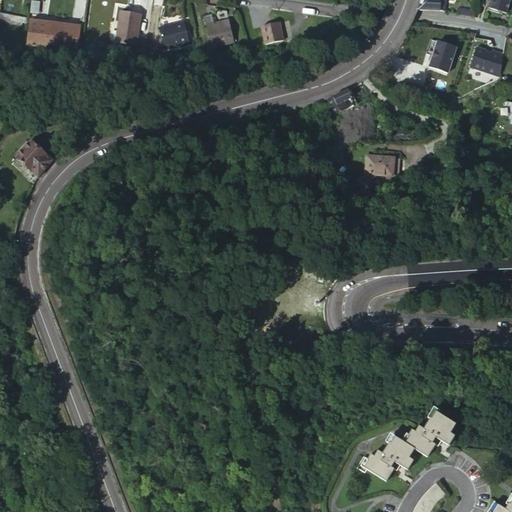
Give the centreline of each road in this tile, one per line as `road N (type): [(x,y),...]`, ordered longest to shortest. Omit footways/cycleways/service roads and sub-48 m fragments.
road 1 (primary): [(116,511),(32,287),(29,235),(43,195),(76,161),(119,139),(343,76),(379,49),(406,0)]
road 2 (primary): [(511,345),(368,329),(358,325),(349,301),(358,285),(376,278),(511,270)]
road 3 (residential): [(511,33),(255,0)]
road 4 (residential): [(462,511),(469,502),(463,476),(441,465),(424,469),(397,511)]
